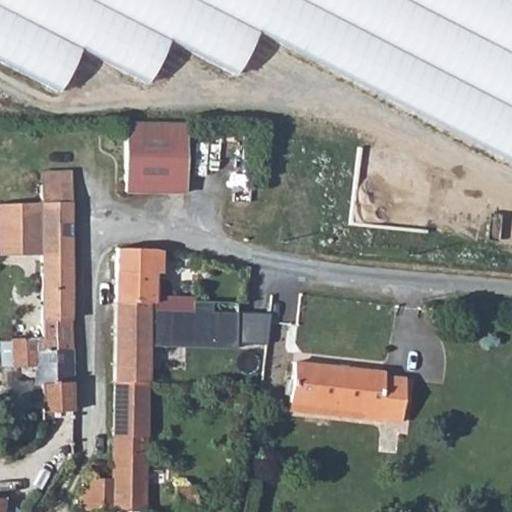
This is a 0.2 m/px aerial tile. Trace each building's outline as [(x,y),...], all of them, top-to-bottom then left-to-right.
[(182,192),(183,122),(121,121),(120,191),(182,192)] [(40,201),(69,200),(70,181),(39,181),(40,201)] [(39,314),(73,314),(73,284),(69,282),(69,200),(40,201),(0,202),(0,254),(39,253),(39,314)] [(150,247),(112,246),(111,302),(143,302),(149,302),(150,247)] [(111,302),(110,343),(143,343),(171,343),(205,344),(205,312),(200,312),(200,299),(184,299),(184,309),(171,309),(149,309),(149,302),(143,302),(111,302)] [(205,312),(205,344),(230,344),(230,312),(205,312)] [(72,384),(73,314),(39,314),(39,332),(9,335),(9,362),(34,363),(34,383),(38,383),(39,417),(54,416),(55,407),(72,408),(72,384)] [(110,343),(109,384),(143,385),(143,343),(110,343)] [(289,400),(361,407),(361,415),(398,418),(402,373),(382,371),(381,368),(292,360),(289,400)] [(143,385),(109,384),(108,482),(86,482),(86,492),(87,509),(144,509),(143,385)] [(172,483),(172,506),(194,508),(195,503),(203,503),(208,501),(208,494),(203,487),(194,486),(193,483),(172,483)] [(77,509),(87,509),(86,492),(83,494),(80,497),(79,502),(77,502),(77,509)]
